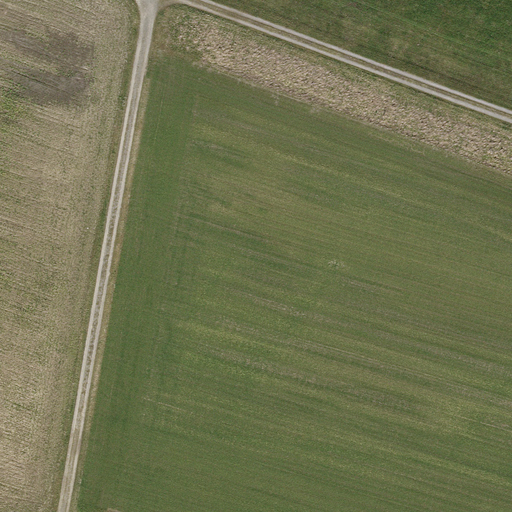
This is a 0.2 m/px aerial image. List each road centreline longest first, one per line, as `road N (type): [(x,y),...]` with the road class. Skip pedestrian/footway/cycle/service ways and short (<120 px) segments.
road 1 (track): [(64,511),(150,0)]
road 2 (track): [(182,0),(511,118)]
